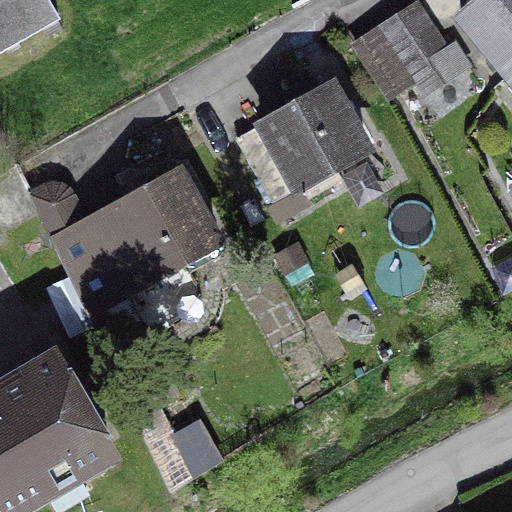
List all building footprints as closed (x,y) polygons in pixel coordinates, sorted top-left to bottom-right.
[(42,0),(0,0),(0,53),(55,22),(42,0)] [(511,0),(479,0),(458,18),(505,75),(511,69),(511,0)] [(421,96),(464,68),(449,46),(438,54),(409,9),(351,47),(387,101),(413,84),(421,96)] [(333,172),(363,156),(327,89),(316,95),(309,82),(282,97),(290,110),(258,127),(259,128),(234,141),(270,207),(299,191),(305,202),(339,183),(333,172)] [(174,175),(142,192),(137,183),(120,192),(125,202),(82,226),(67,200),(56,191),(43,191),(27,198),(84,318),(179,265),(185,275),(217,258),(211,248),(214,246),(174,175)] [(0,511),(49,511),(121,470),(50,359),(0,388),(0,511)]
